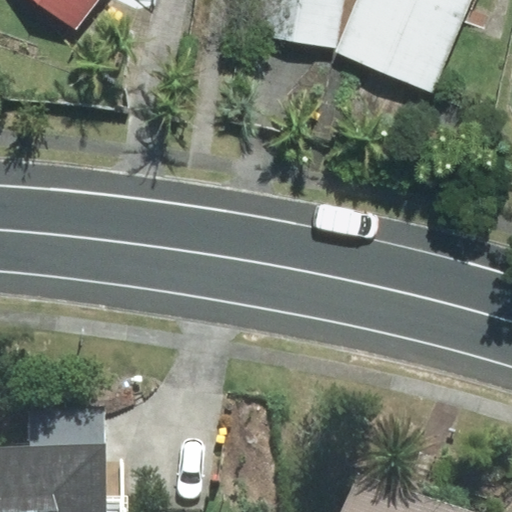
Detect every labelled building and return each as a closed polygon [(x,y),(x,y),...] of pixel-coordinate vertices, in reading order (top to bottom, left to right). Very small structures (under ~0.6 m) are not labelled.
[(115,0),(29,0),(84,41),(115,0)] [(270,0),(266,33),(351,45),(357,0),(270,0)] [(449,99),(494,0),(375,0),(351,53),(449,99)] [(0,511),(124,511),(104,510),(105,462),(0,458),(0,511)] [(440,511),(355,478),(340,511),(440,511)]
